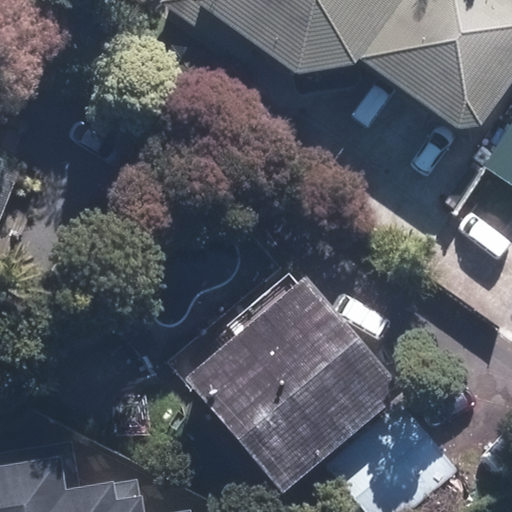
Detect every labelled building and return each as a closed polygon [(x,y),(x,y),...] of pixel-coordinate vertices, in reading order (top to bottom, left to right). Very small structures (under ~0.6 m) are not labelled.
[(485,130),(511,91),(511,0),(164,0),(161,5),(227,52),(239,36),(299,78),(356,70),(363,60),(463,131),(485,130)] [(511,119),(482,165),(511,184),(511,119)] [(0,144),(0,236),(30,156),(0,144)] [(407,393),(309,279),(190,380),(288,494),(407,393)] [(363,511),(412,511),(462,472),(404,402),(326,466),(363,511)] [(195,511),(196,511),(187,511),(147,511),(142,480),(84,489),(76,440),(0,452),(0,511),(195,511)]
